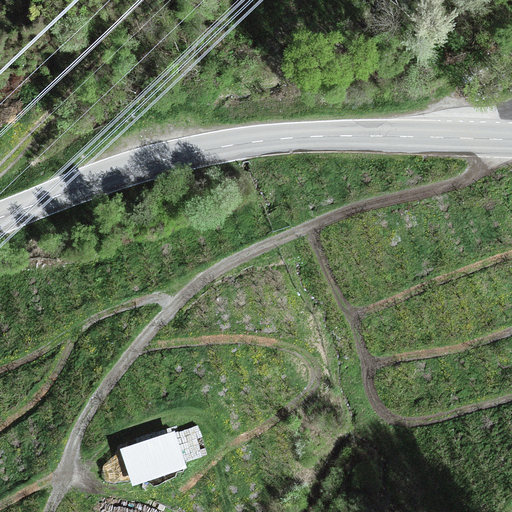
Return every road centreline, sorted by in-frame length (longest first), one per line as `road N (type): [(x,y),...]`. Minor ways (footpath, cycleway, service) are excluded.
road 1 (track): [(486,138),(467,178),(344,208),(215,271),(103,394),(78,433),(49,511)]
road 2 (tertiary): [(0,219),(190,147),(305,135),(511,139)]
